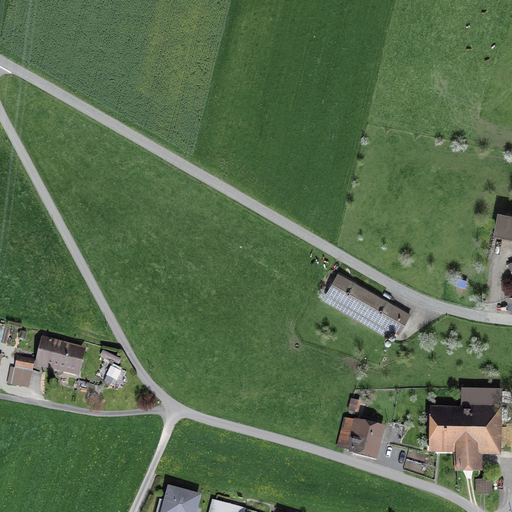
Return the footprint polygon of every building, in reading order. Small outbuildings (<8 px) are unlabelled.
[(511,216),(501,215),(497,237),(511,239),(511,216)] [(409,309),(341,269),(325,296),(394,336),(409,309)] [(89,350),(45,339),(38,369),(82,380),(89,350)] [(17,371),(32,374),(35,361),(19,358),(17,371)] [(111,364),(106,374),(116,378),(121,368),(111,364)] [(29,390),(32,374),(17,371),(16,370),(12,387),(29,390)] [(460,406),(430,406),(430,451),(456,451),(455,470),(482,470),(482,454),(502,455),(503,388),(461,387),(460,406)] [(378,461),(385,430),(345,421),(338,448),(351,451),(350,455),(378,461)] [(191,511),(197,490),(165,482),(158,511),(191,511)] [(250,511),(246,511),(213,503),(210,511),(250,511)]
